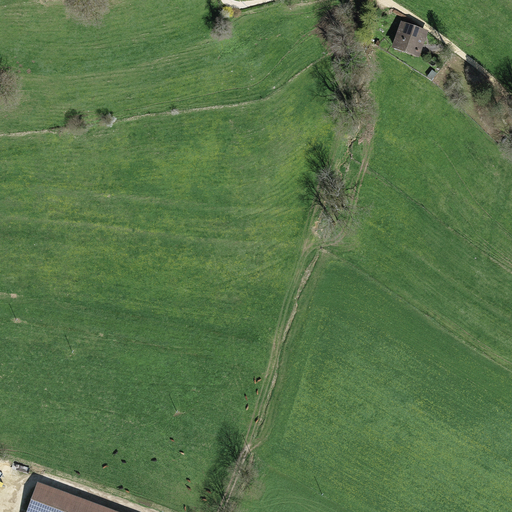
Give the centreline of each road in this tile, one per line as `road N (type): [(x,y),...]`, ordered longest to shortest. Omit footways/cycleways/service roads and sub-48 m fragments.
road 1 (track): [(220,511),(324,253)]
road 2 (track): [(387,0),(511,100)]
